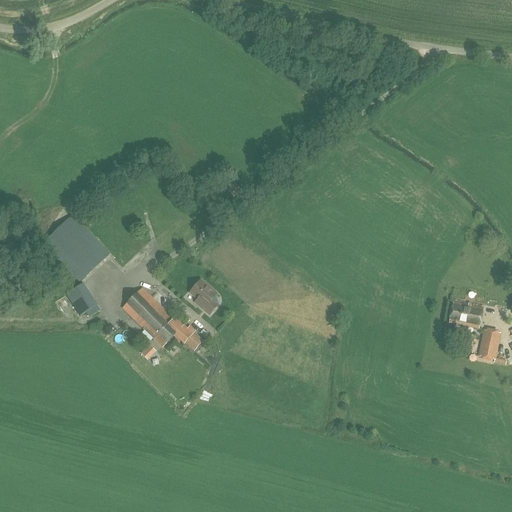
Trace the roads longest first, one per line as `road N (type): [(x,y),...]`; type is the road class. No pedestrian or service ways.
road 1 (unclassified): [(511,57),(221,0)]
road 2 (track): [(59,57),(101,167),(93,190),(40,232)]
